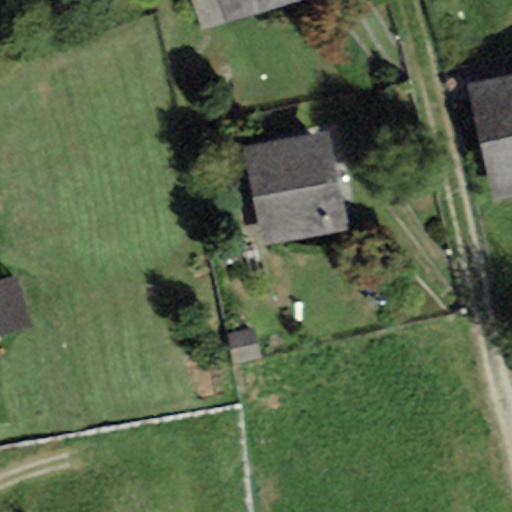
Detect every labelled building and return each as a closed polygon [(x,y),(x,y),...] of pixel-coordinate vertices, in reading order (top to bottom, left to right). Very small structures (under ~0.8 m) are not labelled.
[(190,0),(203,34),(298,0),(190,0)] [(511,75),(466,87),(495,205),(511,200),(511,75)] [(241,148),(261,247),(346,230),(327,131),(241,148)] [(20,277),(0,282),(0,337),(34,329),(20,277)] [(256,329),(227,334),(233,367),(262,361),(256,329)]
